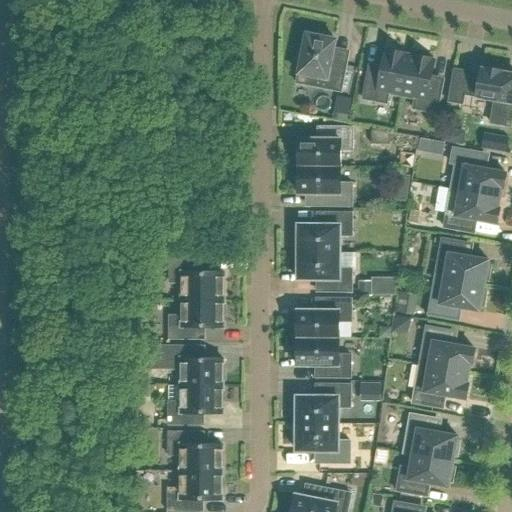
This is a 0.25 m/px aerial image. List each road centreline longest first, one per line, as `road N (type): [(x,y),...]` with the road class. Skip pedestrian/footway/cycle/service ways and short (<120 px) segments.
road 1 (residential): [(260,511),(264,0)]
road 2 (residential): [(0,215),(6,0)]
road 3 (residential): [(511,24),(390,0)]
